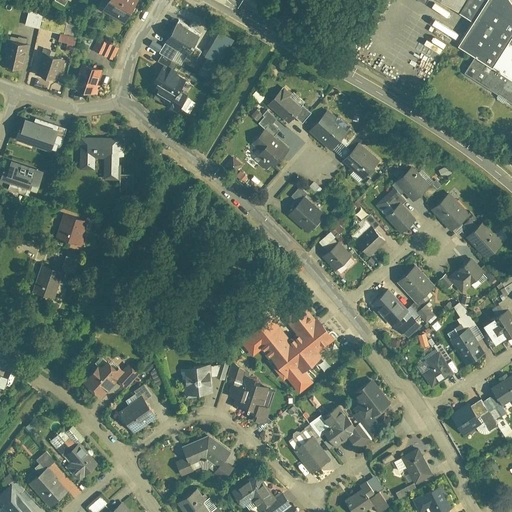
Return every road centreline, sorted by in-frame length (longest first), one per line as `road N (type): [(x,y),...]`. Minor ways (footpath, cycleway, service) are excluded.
road 1 (secondary): [(218,0),(379,93),(511,185)]
road 2 (residential): [(123,459),(199,409),(216,410),(248,427),(308,502)]
road 3 (residential): [(257,216),(124,102)]
road 4 (residential): [(123,459),(75,403),(0,352)]
road 5 (residential): [(308,502),(426,414)]
road 6 (residential): [(426,414),(346,307)]
road 7 (residential): [(346,307),(257,216)]
road 8 (residential): [(346,307),(422,243),(441,253)]
